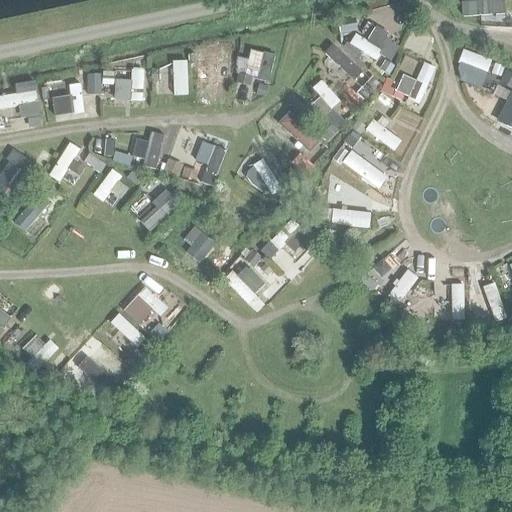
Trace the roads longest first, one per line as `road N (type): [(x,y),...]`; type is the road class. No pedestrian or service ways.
road 1 (track): [(421,0),(448,80),(407,179),(405,229),(448,262),(477,264),(511,250)]
road 2 (track): [(0,142),(75,125),(263,112),(305,59),(310,33)]
road 3 (track): [(246,328),(251,369),(277,393),(319,399),(340,391),(349,351),(332,315),(300,303),(267,318)]
road 4 (unclassified): [(0,53),(263,0)]
